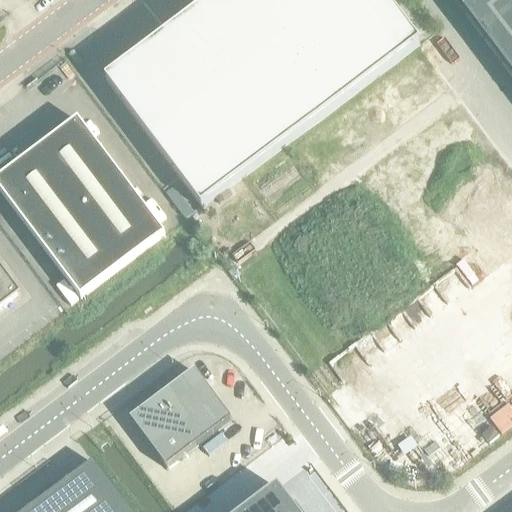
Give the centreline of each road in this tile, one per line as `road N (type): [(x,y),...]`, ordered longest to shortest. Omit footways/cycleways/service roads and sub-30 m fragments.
road 1 (unclassified): [(0,459),(172,329),(225,324),(258,351),(381,511)]
road 2 (unknown): [(199,322),(445,101),(462,94),(489,99),(511,129)]
road 3 (unknown): [(0,331),(38,297),(0,221)]
